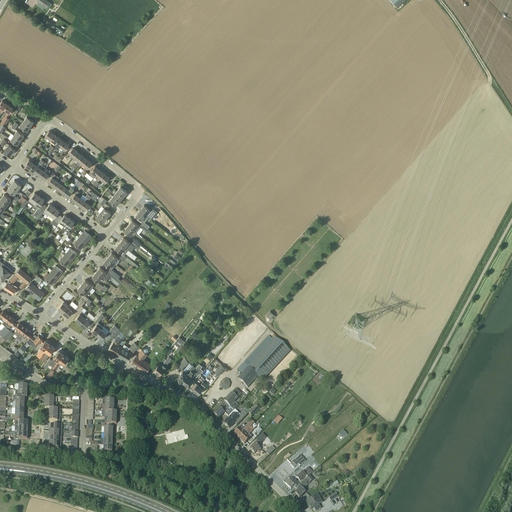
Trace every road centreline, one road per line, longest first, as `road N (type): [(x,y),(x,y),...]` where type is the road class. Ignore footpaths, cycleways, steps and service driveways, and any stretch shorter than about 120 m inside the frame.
road 1 (unclassified): [(353,511),(511,220)]
road 2 (residential): [(105,234),(141,191),(44,118)]
road 3 (primary): [(160,511),(82,483),(0,469)]
road 4 (residential): [(233,445),(177,395),(121,363)]
road 5 (track): [(511,111),(438,0)]
